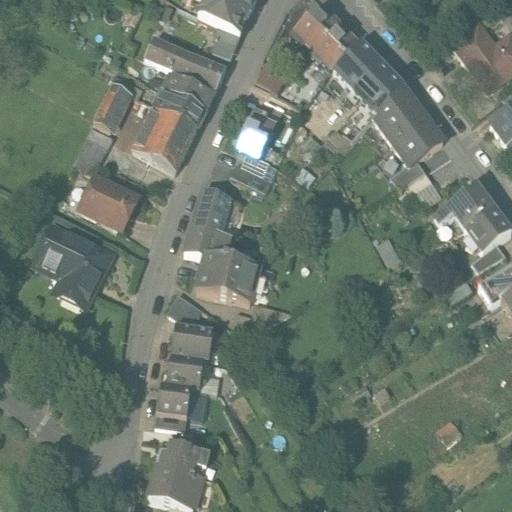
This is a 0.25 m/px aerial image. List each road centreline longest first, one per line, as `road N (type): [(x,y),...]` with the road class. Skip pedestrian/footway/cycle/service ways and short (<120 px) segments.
road 1 (residential): [(120,482),(146,301),(195,160),(276,0)]
road 2 (residential): [(347,0),(443,104),(511,201)]
road 3 (unclassified): [(0,387),(120,482)]
